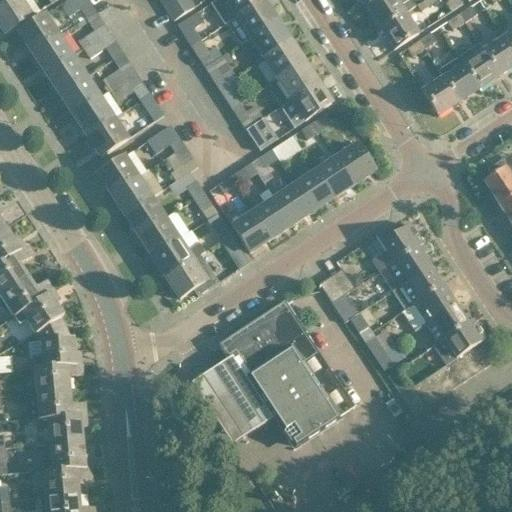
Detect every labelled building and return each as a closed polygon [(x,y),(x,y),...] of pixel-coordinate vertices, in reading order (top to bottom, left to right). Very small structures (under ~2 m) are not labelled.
[(0,0),(0,9),(13,0),(0,0)] [(0,27),(5,36),(32,19),(31,18),(39,13),(30,0),(13,0),(0,9),(0,27)] [(81,12),(87,20),(96,14),(86,0),(69,0),(61,6),(70,20),(81,12)] [(162,0),(160,1),(171,18),(174,22),(194,9),(188,0),(162,0)] [(224,0),(237,19),(263,2),(261,0),(224,0)] [(361,0),(368,10),(383,0),(361,0)] [(408,0),(383,0),(368,10),(381,30),(406,14),(414,8),(408,0)] [(277,22),(263,2),(237,19),(250,40),(277,22)] [(471,8),(460,15),(463,20),(461,21),(464,24),(476,16),(471,8)] [(176,25),(177,28),(180,32),(191,49),(201,43),(192,30),(203,23),(196,12),(176,25)] [(106,50),(114,61),(123,55),(96,14),(87,20),(95,33),(79,43),(91,60),(106,50)] [(406,14),(381,30),(394,50),(393,51),(394,52),(420,35),(406,14)] [(447,24),(452,32),(464,24),(461,21),(463,20),(460,15),(447,24)] [(32,55),(58,38),(45,17),(18,34),(32,55)] [(264,60),(290,43),(277,22),(250,40),(264,60)] [(430,34),(420,41),(423,46),(420,47),(423,51),(436,43),(430,34)] [(32,55),(46,76),(72,59),(58,38),(32,55)] [(511,52),(504,40),(484,53),(483,53),(500,78),(500,77),(511,68),(511,52)] [(407,50),(412,59),(423,51),(420,47),(423,46),(420,41),(407,50)] [(191,49),(200,61),(209,55),(201,43),(191,49)] [(264,60),(278,81),(304,64),(290,43),(264,60)] [(463,66),(480,91),(479,90),(499,77),(499,78),(500,78),(483,53),(484,53),(479,46),(459,59),(463,66)] [(123,55),(114,61),(122,74),(131,67),(123,55)] [(46,76),(60,97),(86,79),(72,59),(46,76)] [(218,73),(220,71),(227,67),(226,65),(222,59),(214,64),(213,65),(205,70),(213,81),(220,77),(218,73)] [(480,91),(463,66),(459,59),(439,72),(443,80),(460,104),(459,103),(478,90),(479,92),(480,91)] [(291,102),(318,84),(304,64),(278,81),(291,102)] [(213,81),(219,90),(235,79),(227,67),(220,71),(218,73),(220,77),(213,81)] [(60,97),(73,117),(99,100),(86,79),(60,97)] [(243,91),(235,79),(219,90),(227,103),(243,91)] [(459,105),(460,104),(443,80),(422,93),(439,118),(440,118),(439,116),(458,104),(459,105)] [(142,84),(133,90),(141,103),(150,96),(142,84)] [(332,106),(330,104),(334,101),(334,98),(329,91),(326,90),(323,92),(318,84),(291,102),(281,108),(295,130),(332,106)] [(147,111),(137,117),(139,119),(146,130),(164,118),(150,96),(141,103),(147,111)] [(73,117),(87,138),(113,121),(99,100),(73,117)] [(238,120),(246,132),(262,121),(255,109),(238,120)] [(326,116),(313,124),(319,134),(332,126),(326,116)] [(127,142),(113,121),(87,138),(101,159),(127,142)] [(262,121),(246,132),(260,153),(277,142),(262,121)] [(307,142),(319,134),(313,124),(301,133),(307,142)] [(171,128),(147,143),(155,155),(168,146),(174,155),(185,149),(179,140),(172,129),(171,128)] [(284,144),(272,152),(278,161),(290,153),(284,144)] [(358,146),(341,157),(337,160),(354,187),(375,173),(358,146)] [(182,167),(174,173),(179,182),(190,175),(198,169),(193,161),(185,149),(174,155),(182,167)] [(266,169),(278,161),(272,152),(260,160),(251,165),(257,175),(266,169)] [(97,176),(111,197),(137,180),(123,159),(97,176)] [(337,160),(316,174),(333,200),(354,187),(337,160)] [(511,180),(505,170),(500,163),(487,172),(491,179),(484,184),(499,207),(511,198),(511,180)] [(243,171),(230,179),(237,188),(249,180),(243,171)] [(316,174),(295,188),(313,214),(333,200),(316,174)] [(224,196),(237,188),(230,179),(218,187),(224,196)] [(125,218),(151,200),(137,180),(111,197),(125,218)] [(187,189),(195,202),(204,196),(196,183),(187,189)] [(295,188),(275,201),(292,227),(313,214),(295,188)] [(212,208),(204,196),(195,202),(203,214),(212,208)] [(511,198),(499,207),(511,226),(511,198)] [(125,218),(139,238),(165,221),(151,200),(125,218)] [(271,241),(292,227),(275,201),(254,215),(271,241)] [(165,221),(139,238),(152,259),(179,242),(190,234),(176,214),(165,221)] [(250,255),(271,241),(254,215),(233,229),(250,255)] [(222,243),(231,237),(223,225),(214,231),(222,243)] [(380,274),(389,268),(423,246),(410,226),(398,234),(393,227),(375,238),(386,254),(372,263),(380,274)] [(14,242),(6,229),(0,233),(0,263),(23,248),(18,241),(19,240),(19,239),(14,242)] [(231,237),(222,243),(230,256),(239,250),(231,237)] [(152,259),(166,280),(201,257),(206,254),(199,243),(185,252),(179,242),(152,259)] [(428,253),(423,246),(389,268),(380,274),(393,294),(394,293),(402,288),(431,269),(423,257),(428,253)] [(23,249),(23,248),(0,263),(0,295),(27,277),(20,267),(32,259),(25,248),(23,249)] [(219,285),(201,257),(166,280),(180,301),(193,292),(197,299),(219,285)] [(406,312),(414,306),(443,287),(431,269),(402,288),(394,293),(406,312)] [(342,300),(344,298),(355,291),(342,271),(328,280),(342,300)] [(36,290),(27,277),(0,295),(0,297),(14,318),(53,291),(47,282),(36,290)] [(332,306),(342,300),(328,280),(319,286),(332,306)] [(406,312),(403,314),(416,333),(427,326),(427,327),(456,308),(443,287),(414,306),(406,312)] [(55,293),(53,291),(14,318),(19,327),(26,322),(34,334),(63,315),(56,305),(61,302),(60,301),(59,302),(53,294),(55,293)] [(354,319),(342,300),(332,306),(345,325),(349,322),(354,319)] [(218,347),(221,351),(222,353),(231,366),(239,361),(285,431),(282,433),(291,447),(294,445),(296,448),(354,410),(301,329),(301,323),(297,323),(288,310),(284,303),(226,342),(218,347)] [(427,327),(439,344),(473,322),(468,314),(463,318),(456,308),(427,327)] [(41,344),(28,345),(30,360),(34,360),(34,370),(82,365),(82,364),(80,365),(79,355),(81,355),(81,354),(76,354),(74,340),(70,340),(61,319),(64,317),(63,315),(34,334),(35,335),(36,335),(41,342),(41,344)] [(359,315),(354,319),(349,322),(358,336),(368,329),(359,315)] [(433,348),(446,367),(449,365),(461,358),(471,351),(482,344),(486,342),(473,322),(439,344),(433,348)] [(375,361),(385,354),(376,340),(365,347),(375,361)] [(482,344),(471,351),(484,371),(495,364),(482,344)] [(275,415),(233,351),(191,379),(233,443),(275,415)] [(471,351),(461,358),(474,378),(484,371),(471,351)] [(394,368),(385,354),(375,361),(383,375),(394,368)] [(463,385),(474,378),(461,358),(449,365),(463,385)] [(83,378),(82,365),(34,370),(36,395),(70,392),(69,379),(83,378)] [(446,367),(439,372),(453,392),(463,385),(449,365),(446,367)] [(439,372),(429,378),(443,398),(453,392),(439,372)] [(388,378),(401,397),(409,392),(397,373),(388,378)] [(420,385),(433,405),(443,398),(429,378),(420,385)] [(420,385),(410,391),(424,411),(433,405),(420,385)] [(410,391),(409,392),(401,397),(414,417),(424,411),(410,391)] [(72,407),(70,392),(36,395),(39,421),(86,417),(85,406),(72,407)] [(87,419),(86,417),(39,421),(39,432),(48,431),(49,446),(84,443),(82,430),(88,429),(87,428),(86,428),(85,419),(87,419)] [(43,463),(44,473),(91,469),(91,468),(90,468),(89,458),(90,458),(90,457),(85,458),(84,443),(49,446),(51,462),(43,463)] [(92,481),(91,469),(44,473),(46,499),(80,495),(78,482),(92,481)] [(0,489),(0,503),(9,502),(8,489),(0,489)] [(81,510),(80,495),(46,499),(46,511),(94,511),(95,509),(81,510)] [(0,511),(10,511),(9,502),(0,503),(0,511)]
